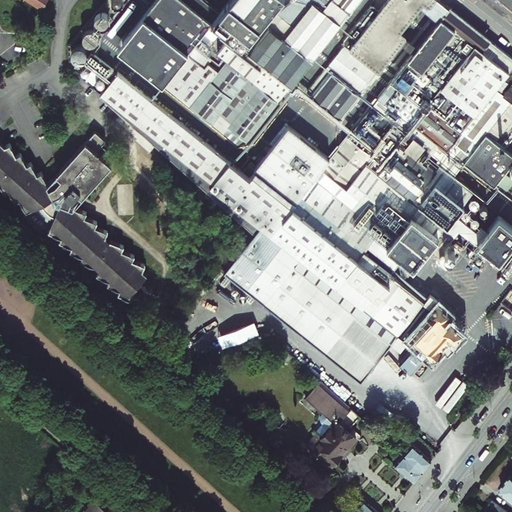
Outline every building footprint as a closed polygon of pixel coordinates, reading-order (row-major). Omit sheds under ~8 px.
[(47,0),(27,0),(41,9),(47,0)] [(350,12),(359,0),(294,0),(264,23),(279,0),(225,0),(218,11),(210,20),(183,0),(154,0),(116,49),(239,145),(247,142),(279,102),(277,101),(289,86),(291,87),(341,24),(339,23),(349,11),(350,12)] [(183,0),(210,20),(218,11),(204,0),(183,0)] [(421,6),(439,20),(449,8),(439,0),(387,0),(379,11),(374,7),(373,7),(371,7),(344,41),(344,46),(327,68),(326,67),(305,94),(339,121),(401,43),(405,37),(405,35),(400,31),(421,6)] [(387,0),(379,0),(374,7),(379,11),(387,0)] [(418,47),(413,53),(322,167),(283,136),(252,175),(116,69),(98,92),(112,105),(119,111),(254,231),(385,349),(423,300),(400,281),(361,250),(386,219),(425,250),(472,191),(439,165),(438,160),(444,151),(461,164),(463,161),(494,185),(511,161),(511,153),(486,133),(506,108),(511,99),(511,57),(449,8),(439,20),(418,47)] [(100,27),(103,27),(106,27),(109,26),(110,24),(111,21),(111,18),(110,16),(108,14),(105,13),(102,13),(100,14),(98,16),(96,19),(97,22),(98,25),(100,27)] [(89,44),(92,44),(95,44),(97,43),(99,41),(100,38),(100,35),(98,33),(96,31),(94,30),(91,30),(88,31),(86,33),(85,36),(85,39),(86,42),(89,44)] [(405,37),(401,43),(413,53),(418,47),(405,37)] [(75,61),(78,62),(81,62),(83,60),(85,58),(86,56),(86,53),(85,50),(83,48),(80,47),(77,47),(74,48),(72,50),(71,53),(71,56),(73,59),(75,61)] [(119,111),(112,105),(106,112),(113,118),(119,111)] [(87,211),(75,206),(122,154),(111,144),(102,154),(97,150),(106,140),(95,130),(48,183),(42,172),(38,174),(32,162),(27,164),(21,152),(17,155),(10,143),(2,147),(0,146),(0,182),(5,191),(10,189),(16,201),(20,198),(27,211),(35,207),(38,212),(42,217),(47,220),(52,223),(49,231),(62,236),(60,241),(72,246),(70,250),(83,256),(82,260),(101,268),(98,274),(110,279),(108,284),(120,289),(119,293),(132,299),(138,284),(147,275),(143,271),(145,264),(133,259),(135,254),(123,249),(125,245),(112,240),(110,243),(104,241),(109,231),(96,225),(98,221),(85,216),(87,211)] [(511,221),(506,217),(485,242),(506,259),(511,252),(511,221)] [(408,272),(425,250),(386,219),(361,250),(400,281),(408,272)] [(385,349),(254,231),(221,268),(361,379),(385,349)] [(471,259),(481,248),(475,243),(465,255),(471,259)] [(468,267),(485,281),(490,275),(472,261),(468,267)] [(408,272),(400,281),(423,300),(431,290),(408,272)] [(497,297),(501,300),(509,289),(505,286),(497,297)] [(511,291),(509,289),(501,300),(500,301),(511,310),(511,291)] [(416,342),(399,361),(412,373),(424,360),(426,361),(430,357),(433,360),(435,358),(438,358),(441,355),(441,351),(443,350),(440,348),(445,343),(449,346),(462,331),(446,317),(450,313),(438,302),(429,311),(431,313),(409,336),(416,342)] [(217,334),(222,346),(258,333),(254,320),(217,334)] [(293,354),(285,348),(281,352),(282,354),(287,359),(289,359),(293,354)] [(306,396),(328,416),(333,420),(330,424),(333,426),(323,436),(318,432),(308,443),(314,448),(313,450),(323,458),(324,457),(333,465),(342,454),(347,449),(357,438),(349,431),(362,417),(321,380),(306,396)] [(432,411),(454,430),(463,419),(442,399),(432,411)] [(333,420),(328,416),(316,430),(318,432),(323,436),(333,426),(330,424),(333,420)] [(402,449),(400,451),(422,471),(431,460),(413,444),(407,451),(405,449),(402,449)] [(398,456),(401,458),(394,465),(413,483),(422,471),(400,451),(399,453),(398,456)] [(511,475),(501,490),(511,497),(511,475)] [(511,497),(501,490),(499,493),(511,502),(511,497)] [(493,511),(497,507),(504,507),(494,499),(486,510),(487,510),(489,511),(493,511)] [(109,511),(95,500),(85,511),(109,511)] [(377,511),(363,500),(354,510),(356,511),(377,511)]
